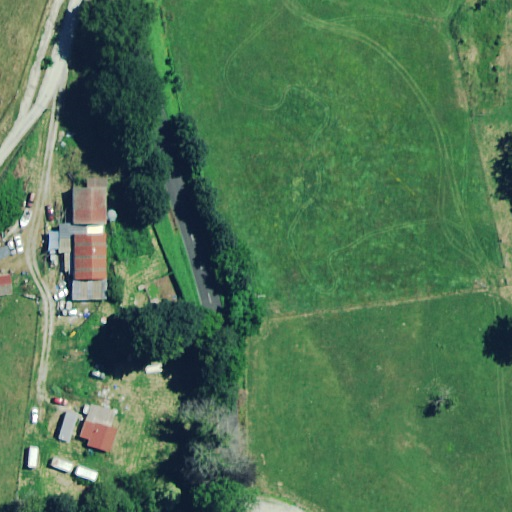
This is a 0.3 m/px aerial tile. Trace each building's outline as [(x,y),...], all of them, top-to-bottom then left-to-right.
[(73,272),(73,300),(107,300),(108,176),(86,176),(86,185),(72,185),(72,224),(60,224),(60,252),(66,252),(65,272),(73,272)] [(0,296),(13,295),(10,275),(0,275),(0,296)] [(90,439),(88,445),(111,452),(118,428),(112,427),(117,409),(91,401),(80,436),(90,439)] [(67,410),(57,439),(69,443),(79,414),(67,410)] [(35,448),(25,447),(23,467),(34,468),(35,448)] [(72,465),(51,458),(48,466),(69,474),(72,465)] [(95,473),(76,466),(72,475),(91,482),(95,473)]
